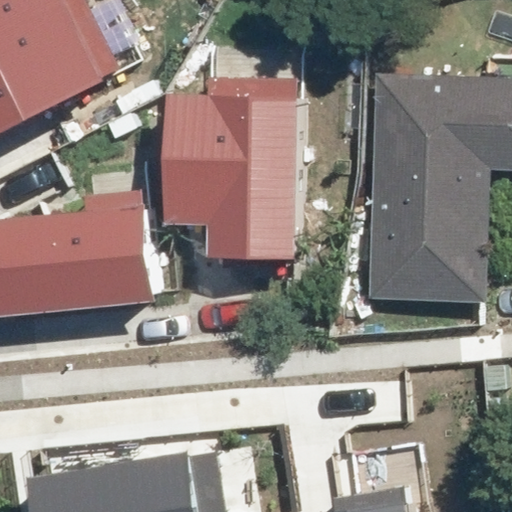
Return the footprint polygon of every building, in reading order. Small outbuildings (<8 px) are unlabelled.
[(0,0),(0,124),(126,59),(94,0),(0,0)] [(315,245),(315,69),(224,69),(224,85),(195,85),(195,204),(224,204),(224,245),(315,245)] [(511,73),(384,70),(378,298),(493,301),(497,164),(511,164),(511,73)] [(14,298),(178,283),(168,182),(98,188),(99,201),(6,210),(14,298)] [(497,319),(511,317),(511,275),(494,277),(497,319)] [(42,460),(49,511),(226,511),(216,453),(213,433),(42,460)] [(408,511),(405,487),(334,498),(336,511),(332,511),(408,511)]
